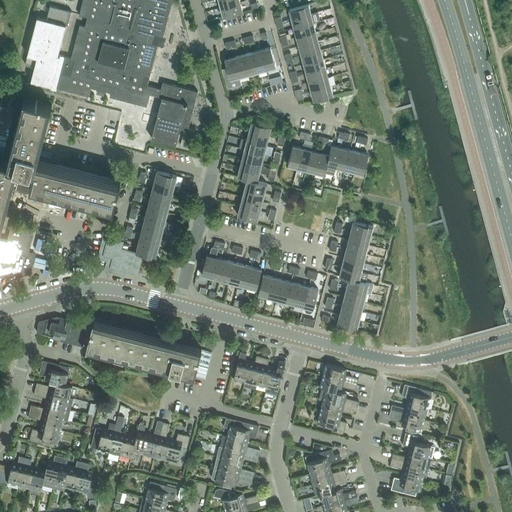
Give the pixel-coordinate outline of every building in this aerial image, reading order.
[(37,16),(25,64),(34,66),(31,80),(52,85),(53,83),(57,84),(57,87),(62,88),(88,95),(89,95),(91,87),(97,88),(96,92),(103,94),(104,90),(111,92),(110,96),(116,97),(117,94),(121,95),(120,98),(146,105),(146,106),(147,106),(150,94),(162,97),(151,138),(152,138),(175,145),(180,129),(183,130),(187,131),(198,90),(176,85),(172,84),(163,81),(161,87),(156,86),(147,84),(149,77),(157,44),(158,44),(148,41),(150,37),(153,38),(154,34),(163,36),(171,0),(82,0),(79,14),(79,15),(87,17),(86,21),(90,22),(89,26),(80,24),(72,58),(58,54),(66,24),(68,25),(71,10),(50,5),(47,19),(37,16)] [(223,17),(243,11),(240,2),(220,7),(223,17)] [(289,9),(291,19),(311,13),(308,4),(289,9)] [(291,19),(294,28),(313,22),(311,13),(291,19)] [(294,28),(296,37),(316,31),(313,22),(294,28)] [(296,37),(299,46),(318,40),(316,31),(296,37)] [(299,46),(301,55),(321,49),(318,40),(299,46)] [(270,47),(261,49),(266,69),(275,66),(270,47)] [(261,49),(252,52),(257,71),(266,69),(261,49)] [(301,55),(303,64),(323,58),(321,49),(301,55)] [(252,52),(243,54),(248,74),(257,71),(252,52)] [(243,54),(234,57),(239,76),(248,74),(243,54)] [(234,57),(225,59),(230,79),(239,76),(234,57)] [(303,64),(306,73),(326,67),(323,58),(303,64)] [(306,73),(308,82),(328,76),(326,67),(306,73)] [(308,82),(311,91),(331,85),(328,76),(308,82)] [(311,91),(313,100),(333,95),(331,85),(311,91)] [(0,234),(0,232),(9,198),(12,187),(18,189),(24,190),(29,187),(29,186),(30,186),(30,185),(112,207),(113,207),(120,179),(119,179),(119,180),(37,159),(38,158),(37,158),(51,104),(51,103),(24,96),(24,97),(25,97),(8,163),(0,160),(0,234)] [(251,121),(249,130),(269,135),(271,126),(251,121)] [(249,130),(247,139),(266,144),(269,135),(249,130)] [(180,145),(181,145),(188,147),(190,137),(183,135),(180,145)] [(264,154),(266,144),(247,139),(241,138),(238,148),(244,149),(264,154)] [(302,147),(297,167),(306,169),(311,150),(312,145),(303,143),(302,147)] [(288,165),(297,167),(302,147),(293,145),(288,165)] [(327,164),(335,167),(341,147),(331,145),(329,154),(327,164)] [(341,147),(335,167),(345,169),(350,149),(341,147)] [(244,149),(242,158),(262,163),(262,162),(264,154),(244,149)] [(350,149),(345,169),(354,171),(359,152),(350,149)] [(311,150),(306,169),(315,172),(320,152),(311,150)] [(320,152),(315,172),(324,174),(327,164),(329,154),(320,152)] [(359,152),(354,171),(363,174),(368,154),(359,152)] [(242,158),(240,167),(259,172),(269,174),(270,169),(270,168),(266,167),(262,162),(262,163),(242,158)] [(259,172),(240,167),(237,176),(247,178),(257,181),(259,172)] [(157,170),(154,180),(174,185),(177,175),(157,170)] [(267,183),(257,181),(247,178),(245,187),(264,192),(267,183)] [(154,180),(152,189),(172,194),(174,185),(154,180)] [(245,187),(242,196),(262,201),(264,192),(245,187)] [(152,189),(150,198),(169,203),(172,194),(152,189)] [(242,196),(240,205),(260,210),(262,201),(242,196)] [(150,198),(147,207),(167,212),(169,203),(150,198)] [(257,220),(260,210),(240,205),(238,215),(257,220)] [(147,207),(145,216),(165,221),(167,212),(147,207)] [(145,216),(143,225),(162,230),(165,221),(145,216)] [(351,230),(371,235),(373,226),(353,221),(351,230)] [(22,255),(28,232),(29,229),(12,224),(8,239),(0,237),(0,275),(21,270),(22,266),(26,267),(29,257),(22,255)] [(143,225),(140,234),(160,239),(162,230),(143,225)] [(348,239),(368,245),(371,235),(351,230),(348,239)] [(108,238),(118,240),(119,237),(120,235),(105,231),(98,257),(101,257),(108,259),(105,270),(119,273),(120,269),(121,269),(111,266),(113,257),(104,254),(108,238)] [(140,234),(138,243),(158,248),(160,239),(140,234)] [(137,273),(142,254),(135,252),(127,250),(121,248),(122,243),(122,241),(118,240),(108,238),(104,254),(113,257),(111,266),(121,269),(137,273)] [(346,248),(366,254),(368,245),(348,239),(346,248)] [(136,252),(155,257),(158,248),(138,243),(136,252)] [(207,255),(201,274),(211,277),(216,257),(218,248),(213,246),(211,247),(209,255),(207,255)] [(344,257),(363,263),(366,254),(346,248),(344,257)] [(216,257),(211,277),(220,279),(225,259),(216,257)] [(341,266),(361,272),(363,263),(344,257),(341,266)] [(225,259),(220,279),(229,281),(234,262),(225,259)] [(234,262),(229,281),(238,284),(243,264),(234,262)] [(243,264),(238,284),(247,286),(252,266),(243,264)] [(252,266),(247,286),(256,288),(261,269),(252,266)] [(341,266),(339,276),(349,278),(359,281),(359,280),(361,272),(341,266)] [(267,296),(273,277),(263,274),(258,294),(267,296)] [(273,277),(267,296),(276,299),(282,279),(273,277)] [(369,283),(359,280),(359,281),(349,278),(346,287),(366,292),(369,283)] [(282,279),(276,299),(285,301),(291,282),(282,279)] [(291,282),(285,301),(295,304),(300,284),(291,282)] [(300,284),(295,304),(304,306),(309,287),(300,284)] [(309,287),(304,306),(305,307),(304,310),(306,312),(310,313),(312,312),(313,309),(318,289),(309,287)] [(366,292),(346,287),(344,296),(364,301),(366,292)] [(364,301),(344,296),(342,305),(361,310),(364,301)] [(361,310),(342,305),(339,314),(359,319),(361,310)] [(337,323),(357,329),(359,319),(339,314),(337,323)] [(83,344),(84,341),(89,320),(89,319),(85,317),(84,319),(70,315),(69,320),(67,319),(60,317),(59,318),(60,318),(59,322),(52,320),(51,323),(44,321),(44,323),(39,322),(38,324),(36,331),(60,337),(60,335),(65,336),(64,339),(83,344)] [(304,317),(303,323),(313,325),(314,320),(304,317)] [(93,321),(88,342),(86,348),(87,347),(88,348),(140,361),(143,362),(194,375),(193,375),(194,375),(195,370),(197,365),(198,359),(200,354),(201,349),(201,348),(200,348),(148,335),(147,337),(93,323),(94,320),(93,320),(93,321)] [(212,351),(201,349),(200,354),(210,357),(212,351)] [(245,381),(249,362),(249,363),(241,361),(242,359),(243,359),(245,358),(246,352),(240,351),(233,378),(245,381)] [(210,357),(200,354),(198,359),(209,362),(210,357)] [(249,364),(250,362),(249,362),(245,381),(243,385),(255,388),(256,384),(263,356),(256,355),(255,361),(256,362),(258,363),(257,366),(249,364)] [(263,356),(256,384),(267,386),(272,367),(271,367),(271,369),(263,367),(264,364),(266,365),(267,364),(269,358),(263,356)] [(209,362),(198,359),(197,365),(208,367),(209,362)] [(66,372),(68,366),(43,360),(42,360),(43,360),(42,365),(41,365),(39,372),(45,373),(47,373),(47,371),(50,371),(48,379),(46,379),(65,384),(68,373),(66,372)] [(285,362),(279,360),(276,370),(271,369),(272,367),(267,386),(266,390),(277,393),(285,362)] [(345,368),(326,363),(323,375),(357,383),(358,378),(358,377),(346,374),(344,375),(344,377),(341,376),(343,368),(345,369),(345,368)] [(208,367),(197,365),(195,370),(206,373),(208,367)] [(206,373),(195,370),(194,375),(205,378),(206,373)] [(320,386),(321,386),(345,392),(338,390),(339,382),(342,383),(342,385),(343,386),(355,390),(356,388),(355,388),(356,384),(357,384),(357,383),(323,375),(320,386)] [(65,384),(46,379),(55,382),(53,390),(50,389),(50,387),(50,385),(37,382),(37,383),(36,388),(35,387),(35,388),(69,397),(72,386),(65,384)] [(431,390),(404,383),(404,384),(403,389),(401,396),(407,397),(408,396),(409,394),(412,395),(410,403),(408,402),(408,403),(427,408),(431,390)] [(345,392),(321,386),(319,398),(323,399),(323,398),(357,407),(357,406),(358,402),(359,401),(346,398),(344,399),(344,401),(341,400),(343,392),(345,392)] [(51,395),(49,403),(47,403),(70,409),(73,398),(69,397),(35,388),(35,389),(34,393),(34,394),(46,397),(48,397),(48,394),(51,395)] [(323,398),(323,399),(320,409),(338,414),(339,414),(340,414),(338,414),(340,406),(342,406),(342,408),(343,410),(356,413),(356,412),(357,407),(357,408),(357,407),(323,398)] [(68,420),(70,409),(47,403),(49,404),(47,412),(44,411),(45,409),(44,407),(31,404),(31,405),(30,410),(64,419),(67,420),(68,420)] [(427,408),(408,403),(410,403),(407,411),(405,411),(405,409),(404,407),(392,404),(391,405),(392,405),(391,409),(390,409),(390,410),(424,419),(427,408)] [(343,434),(343,433),(343,432),(344,428),(346,421),(340,420),(339,421),(338,423),(336,422),(338,414),(339,415),(339,414),(338,414),(320,409),(317,421),(333,424),(331,430),(343,434)] [(64,419),(30,410),(29,411),(30,411),(29,415),(28,415),(28,416),(41,419),(42,419),(43,417),(46,417),(44,425),(42,425),(61,430),(64,419)] [(424,419),(390,410),(390,411),(389,415),(389,416),(401,419),(403,418),(403,416),(406,417),(404,425),(402,425),(421,430),(424,419)] [(118,415),(116,424),(122,425),(124,417),(118,415)] [(250,436),(256,437),(257,430),(258,426),(259,426),(259,425),(235,419),(226,416),(223,426),(229,428),(227,435),(246,440),(244,440),(247,432),(249,432),(249,434),(250,436)] [(149,433),(143,453),(154,455),(163,422),(163,421),(163,422),(158,421),(158,420),(157,420),(154,433),(155,434),(157,435),(156,437),(148,435),(149,433)] [(102,431),(103,429),(96,427),(91,446),(109,451),(116,424),(110,422),(108,428),(109,429),(111,430),(110,433),(102,431)] [(164,422),(163,422),(154,455),(165,458),(170,441),(171,439),(170,439),(170,441),(162,439),(163,436),(165,437),(166,436),(170,423),(169,423),(168,423),(164,422)] [(132,450),(133,450),(143,453),(149,433),(148,433),(148,435),(140,433),(141,430),(142,431),(144,430),(146,424),(139,423),(138,429),(132,450)] [(116,424),(109,451),(120,454),(125,435),(124,434),(124,436),(116,434),(117,431),(119,432),(120,431),(122,425),(116,424)] [(38,429),(32,428),(30,435),(31,435),(30,440),(29,440),(56,447),(53,446),(54,440),(58,441),(61,430),(42,425),(43,426),(41,434),(39,433),(39,431),(38,429)] [(120,454),(131,457),(133,450),(132,450),(138,429),(132,428),(130,434),(131,435),(133,436),(132,439),(124,436),(125,435),(120,454)] [(417,435),(405,432),(405,433),(404,438),(404,437),(402,444),(408,446),(410,445),(410,443),(413,443),(411,451),(409,451),(431,457),(432,457),(435,446),(431,445),(416,441),(417,435)] [(177,461),(178,459),(184,460),(190,436),(189,436),(185,435),(185,434),(178,433),(176,438),(177,440),(179,440),(178,443),(170,441),(171,439),(170,441),(165,458),(177,461)] [(246,441),(246,440),(227,435),(223,434),(220,445),(258,455),(259,450),(260,450),(260,449),(247,446),(246,447),(245,449),(242,448),(244,440),(246,441)] [(216,456),(241,462),(239,462),(241,454),(244,454),(243,457),(244,458),(257,461),(257,460),(258,456),(258,455),(220,445),(219,445),(216,456)] [(307,462),(310,473),(327,468),(329,468),(327,468),(325,460),(328,459),(328,461),(330,462),(341,459),(340,453),(334,454),(334,453),(333,454),(332,449),(333,449),(332,448),(305,456),(309,455),(310,461),(307,462)] [(431,457),(409,451),(409,452),(411,452),(409,460),(406,459),(406,457),(405,456),(393,452),(393,453),(393,454),(392,458),(391,458),(391,459),(428,468),(431,457)] [(42,484),(53,487),(61,456),(55,454),(53,460),(54,461),(56,462),(56,465),(48,463),(48,461),(43,480),(42,484)] [(7,484),(6,485),(17,488),(19,484),(25,457),(19,455),(18,461),(19,463),(21,463),(20,466),(12,464),(13,462),(12,462),(11,466),(10,472),(8,478),(7,484)] [(64,490),(65,486),(70,466),(69,468),(61,466),(62,463),(64,464),(66,463),(67,457),(61,456),(53,487),(64,490)] [(214,467),(253,477),(252,477),(254,472),(254,471),(241,468),(240,469),(239,471),(237,470),(239,462),(240,463),(241,462),(216,456),(214,467)] [(25,457),(19,484),(30,487),(34,468),(34,467),(34,469),(26,467),(27,465),(29,465),(30,464),(32,458),(25,457)] [(428,468),(391,459),(390,464),(390,465),(402,468),(404,467),(404,465),(407,466),(405,474),(403,473),(403,474),(422,478),(422,479),(425,479),(428,468)] [(70,467),(70,466),(65,486),(76,489),(83,461),(77,460),(76,465),(77,467),(79,468),(78,470),(70,468),(70,467)] [(40,494),(41,490),(42,484),(43,480),(48,461),(47,462),(41,461),(40,467),(41,468),(43,469),(42,472),(34,469),(35,468),(34,468),(30,487),(29,491),(40,494)] [(83,461),(76,489),(87,491),(87,497),(95,496),(94,473),(92,472),(91,474),(83,472),(84,469),(86,470),(88,469),(89,463),(83,461)] [(452,473),(454,464),(448,462),(446,472),(452,473)] [(0,469),(10,472),(11,466),(0,463),(0,469)] [(213,479),(216,480),(235,485),(235,484),(233,484),(235,476),(238,477),(237,479),(238,480),(251,484),(251,483),(251,482),(252,478),(253,477),(214,467),(211,475),(211,477),(213,479)] [(345,469),(333,472),(332,474),(332,476),(329,476),(327,469),(329,468),(327,468),(310,473),(313,484),(347,475),(347,474),(346,474),(345,470),(345,469)] [(0,475),(8,478),(10,472),(0,469),(0,475)] [(422,478),(403,474),(405,474),(403,482),(400,481),(401,480),(400,478),(394,477),(392,483),(393,483),(391,488),(391,489),(415,495),(416,489),(419,490),(422,479),(422,478)] [(0,482),(7,484),(8,478),(0,475),(0,482)] [(336,484),(348,481),(348,480),(347,476),(347,475),(313,484),(316,495),(321,494),(340,488),(333,490),(331,482),(334,481),(334,483),(336,484)] [(174,500),(176,493),(177,488),(150,481),(153,482),(152,488),(149,487),(146,498),(165,503),(163,502),(165,494),(168,495),(168,497),(169,498),(174,500)] [(258,495),(258,494),(245,497),(244,499),(245,501),(242,502),(240,494),(242,493),(236,494),(235,491),(220,487),(217,488),(215,490),(214,495),(222,497),(222,498),(225,509),(259,500),(257,495),(258,495)] [(356,490),(356,489),(343,493),(342,494),(343,496),(340,497),(338,489),(340,489),(340,488),(321,494),(324,505),(358,495),(357,495),(356,490)] [(117,490),(115,501),(116,501),(120,502),(123,492),(119,491),(117,490)] [(359,502),(359,501),(357,496),(358,496),(358,495),(324,505),(325,511),(339,511),(346,510),(344,511),(342,503),(344,502),(345,504),(347,505),(359,502)] [(165,503),(146,498),(142,497),(139,508),(154,511),(178,511),(166,508),(164,509),(164,511),(161,511),(163,503),(165,503)] [(309,497),(303,499),(305,504),(306,509),(312,508),(311,502),(309,497)] [(225,509),(226,511),(244,511),(243,507),(246,507),(247,509),(248,510),(261,506),(261,505),(260,505),(259,501),(259,500),(225,509)]
